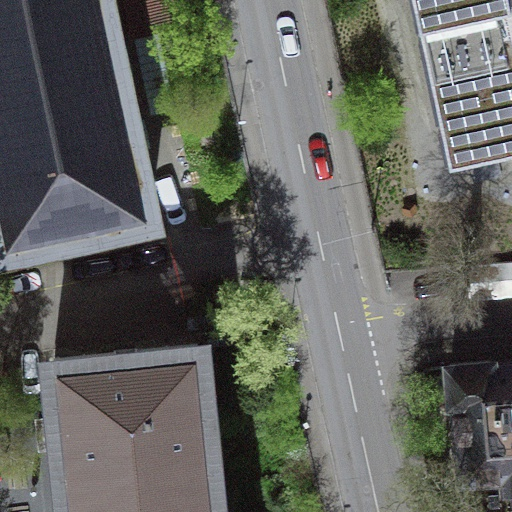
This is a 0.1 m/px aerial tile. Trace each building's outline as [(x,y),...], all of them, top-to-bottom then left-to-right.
[(0,0),(0,231),(3,247),(6,246),(6,245),(148,214),(148,215),(151,215),(138,153),(137,153),(103,0),(0,0)] [(511,0),(410,0),(416,23),(421,22),(423,33),(418,34),(436,115),(441,114),(443,125),(438,126),(445,157),(450,156),(451,160),(511,146),(511,0)] [(511,262),(468,266),(471,297),(501,295),(511,294),(511,262)] [(70,511),(214,511),(197,342),(54,357),(61,426),(70,511)] [(511,360),(492,362),(492,360),(449,364),(452,399),(457,399),(457,406),(464,475),(466,475),(469,511),(480,511),(511,509),(511,360)]
